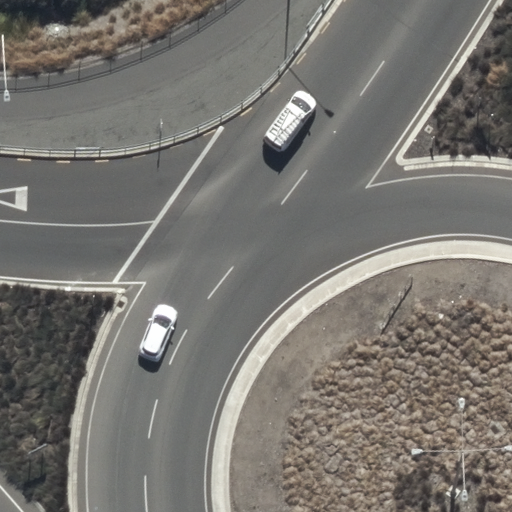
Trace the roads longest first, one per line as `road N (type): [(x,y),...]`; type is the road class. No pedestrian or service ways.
road 1 (primary): [(131,511),(132,465),(150,396),(184,333),(231,279),(289,238)]
road 2 (secondary): [(0,221),(289,238)]
road 3 (trunk): [(301,232),(427,0)]
road 4 (primary): [(301,232),(387,203),(477,201),(511,210)]
